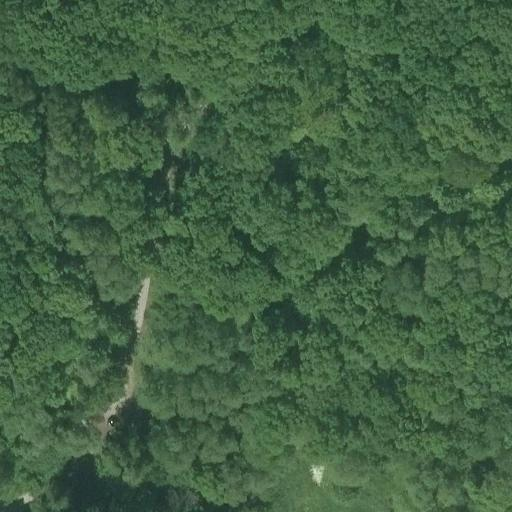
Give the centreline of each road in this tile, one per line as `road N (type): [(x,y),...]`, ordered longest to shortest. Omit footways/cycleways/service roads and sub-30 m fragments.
road 1 (unclassified): [(315,0),(274,23),(186,122),(155,198),(135,320),(97,408),(21,506),(0,504)]
road 2 (track): [(511,342),(241,378),(97,408)]
